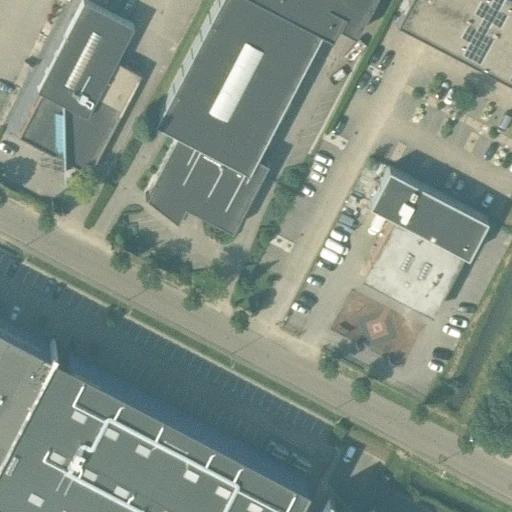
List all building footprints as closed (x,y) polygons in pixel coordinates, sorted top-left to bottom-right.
[(41,89),(18,134),(89,171),(122,107),(141,72),(115,58),(134,22),(91,0),(81,0),(36,86),(41,89)] [(219,0),(154,118),(177,131),(145,192),(179,219),(187,203),(232,227),(268,159),(256,153),(321,28),(333,34),(339,22),(356,31),(371,0),(219,0)] [(424,34),(441,0),(406,0),(397,20),(424,34)] [(451,48),(475,0),(441,0),(424,34),(451,48)] [(478,62),(509,0),(475,0),(451,48),(478,62)] [(504,76),(511,61),(511,0),(509,0),(478,62),(504,76)] [(468,253),(487,216),(388,164),(369,201),(392,214),(365,267),(436,304),(463,251),(468,253)] [(0,511),(289,511),(308,477),(88,362),(0,316),(0,511)] [(347,511),(328,489),(316,511),(347,511)]
